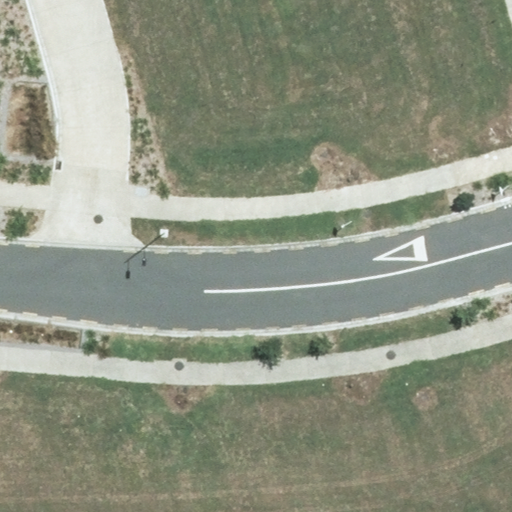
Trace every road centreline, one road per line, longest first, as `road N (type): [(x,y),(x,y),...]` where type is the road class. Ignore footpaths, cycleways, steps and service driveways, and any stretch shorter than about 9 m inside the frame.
road 1 (residential): [(108,279),(232,286),(351,274),(511,231)]
road 2 (residential): [(108,279),(83,75),(61,0)]
